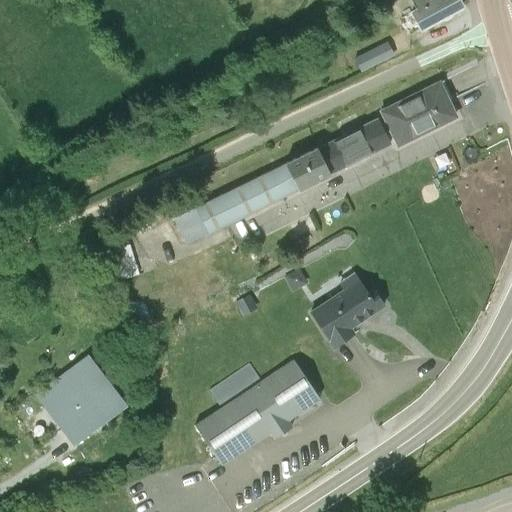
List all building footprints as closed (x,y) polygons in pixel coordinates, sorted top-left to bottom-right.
[(419,24),(429,45),(474,22),(463,0),(461,0),(458,2),(457,0),(435,0),(418,9),(424,22),(419,24)] [(398,54),(364,69),(370,83),(404,68),(398,54)] [(404,157),(407,163),(470,132),(450,93),(388,124),(390,129),(404,157)] [(339,189),(400,159),(386,131),(326,162),(339,189)] [(340,190),(339,189),(326,162),(325,161),(292,177),(293,178),(306,205),(306,206),(340,190)] [(306,205),(293,178),(202,223),(216,250),(306,205)] [(151,292),(143,258),(118,264),(127,298),(151,292)] [(308,285),(293,293),(301,309),(316,301),(308,285)] [(368,295),(318,329),(338,359),(393,322),(380,304),(372,292),(368,295)] [(259,311),(243,318),(250,334),(266,326),(259,311)] [(95,369),(42,412),(84,464),(137,421),(95,369)] [(259,380),(217,408),(229,427),(202,445),(221,473),(229,486),(331,417),(304,376),(271,398),(259,380)]
